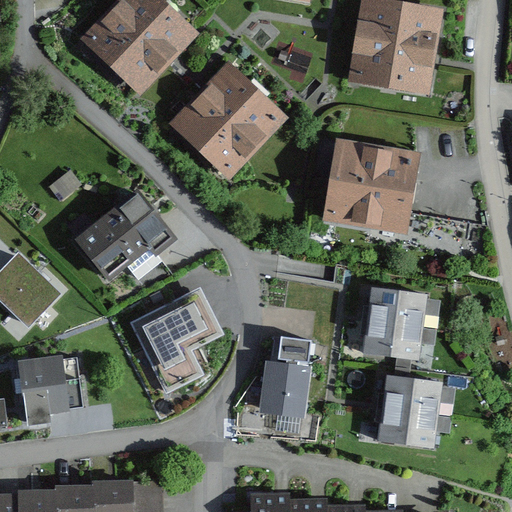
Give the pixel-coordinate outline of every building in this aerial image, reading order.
[(155,0),(132,0),(89,47),(140,95),(194,37),(155,0)] [(375,0),(367,44),(437,56),(446,0),(375,0)] [(238,65),(179,125),(235,179),(294,119),(238,65)] [(351,147),(338,216),(418,231),(431,163),(351,147)] [(146,191),(83,245),(115,282),(178,228),(146,191)] [(25,256),(0,281),(0,300),(33,332),(67,297),(25,256)] [(438,295),(382,286),(377,319),(433,328),(438,295)] [(194,312),(152,331),(176,383),(218,364),(194,312)] [(428,359),(433,328),(377,319),(373,351),(428,359)] [(276,362),(270,414),(310,419),(320,344),(293,341),(290,363),(276,362)] [(69,361),(23,366),(30,426),(76,421),(69,361)] [(451,389),(396,381),(391,414),(446,423),(451,389)] [(442,454),(446,423),(391,414),(386,446),(442,454)] [(95,497),(95,511),(134,511),(134,495),(95,497)] [(290,495),(251,495),(251,511),(289,511),(290,501),(290,495)] [(95,511),(95,497),(55,498),(55,511),(95,511)] [(17,500),(17,511),(55,511),(55,498),(17,500)] [(17,511),(17,500),(0,500),(0,511),(17,511)] [(290,501),(289,511),(327,511),(328,507),(328,500),(290,501)]
